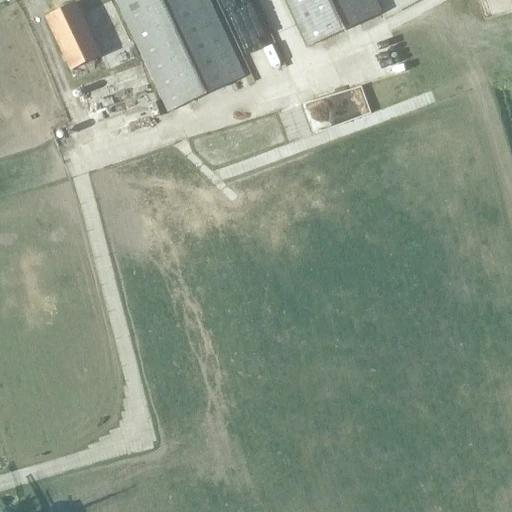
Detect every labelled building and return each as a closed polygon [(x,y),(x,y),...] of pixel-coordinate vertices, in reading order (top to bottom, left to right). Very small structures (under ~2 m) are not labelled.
[(116,0),(168,112),(244,77),(208,0),(116,0)] [(285,0),(307,48),(381,14),(374,0),(285,0)] [(71,71),(101,56),(75,2),(45,17),(71,71)] [(266,76),(283,71),(273,38),(256,43),(266,76)] [(95,138),(159,116),(142,65),(78,87),(95,138)] [(322,75),(302,76),(303,91),(323,90),(322,75)]
